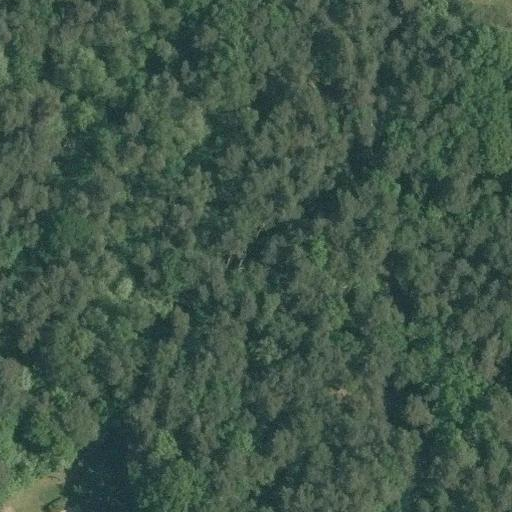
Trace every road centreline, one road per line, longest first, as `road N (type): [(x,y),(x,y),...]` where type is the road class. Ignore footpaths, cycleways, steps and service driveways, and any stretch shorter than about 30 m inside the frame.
road 1 (track): [(57,0),(0,228)]
road 2 (track): [(412,511),(511,402)]
